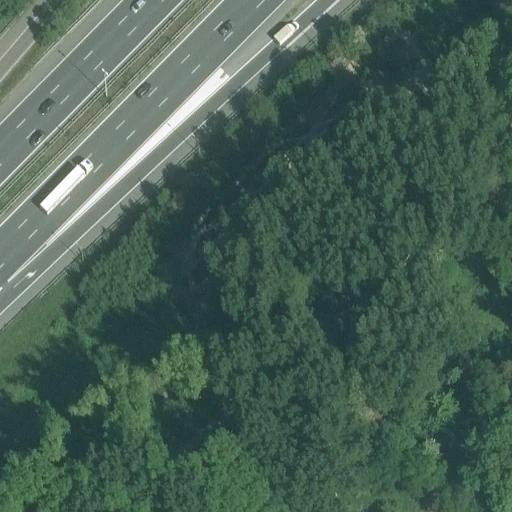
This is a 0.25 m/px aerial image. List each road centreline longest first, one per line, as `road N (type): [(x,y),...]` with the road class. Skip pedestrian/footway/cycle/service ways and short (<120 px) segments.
road 1 (motorway): [(0,258),(235,82),(327,0)]
road 2 (motorway): [(0,257),(254,0)]
road 3 (motorway): [(156,0),(0,156)]
